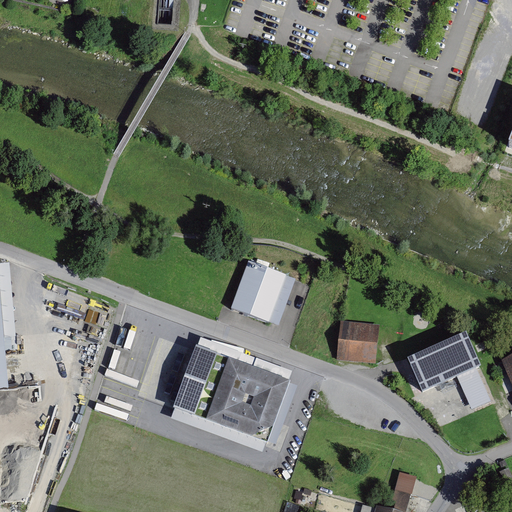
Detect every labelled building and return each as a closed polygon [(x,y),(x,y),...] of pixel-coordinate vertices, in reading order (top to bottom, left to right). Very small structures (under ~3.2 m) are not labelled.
[(291,281),(249,265),(232,310),(273,326),(291,281)] [(0,278),(0,391),(10,391),(0,278)] [(380,326),(339,323),(336,361),(377,364),(380,326)] [(460,336),(401,362),(416,396),(459,376),(473,408),(489,401),(460,336)] [(294,374),(200,340),(174,411),(268,445),(294,374)] [(511,356),(501,361),(511,387),(511,356)] [(385,511),(383,511),(374,510),(373,511),(406,511),(411,493),(392,488),(385,511)]
